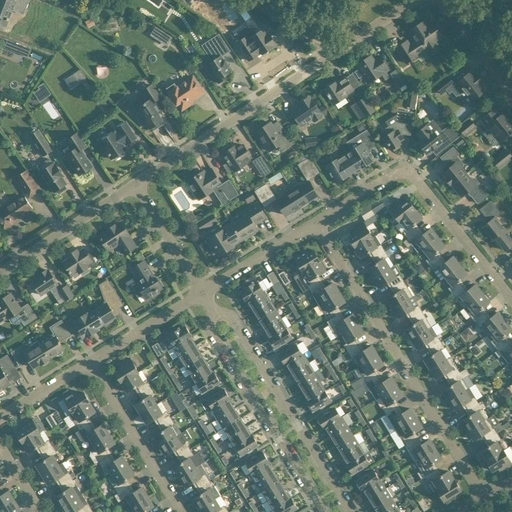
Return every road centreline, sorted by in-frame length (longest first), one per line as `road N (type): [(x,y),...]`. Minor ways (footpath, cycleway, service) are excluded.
road 1 (residential): [(414,0),(135,184)]
road 2 (residential): [(475,497),(315,221)]
road 3 (residential): [(349,511),(228,314),(215,312)]
road 4 (residential): [(215,312),(211,325),(324,511)]
road 5 (residential): [(180,511),(88,362)]
road 6 (residential): [(511,299),(401,171)]
road 7 (residential): [(135,184),(0,273)]
road 8 (residential): [(88,362),(202,292)]
road 9 (residential): [(202,292),(315,221)]
road 10 (residential): [(202,292),(135,184)]
